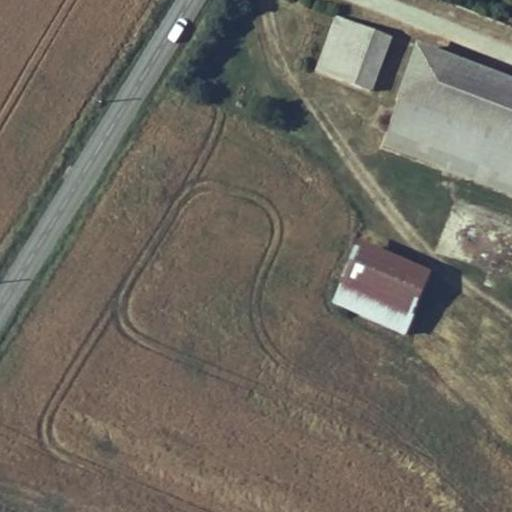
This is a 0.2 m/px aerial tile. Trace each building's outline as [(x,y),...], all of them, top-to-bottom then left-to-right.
[(339,19),(319,74),(372,92),(391,39),(339,19)] [(511,83),(423,50),(386,148),(443,169),(467,177),(511,194),(511,83)] [(434,189),(443,169),(386,148),(379,168),(434,189)] [(511,217),(511,194),(467,177),(459,197),(511,217)] [(408,335),(430,280),(360,252),(338,306),(408,335)]
